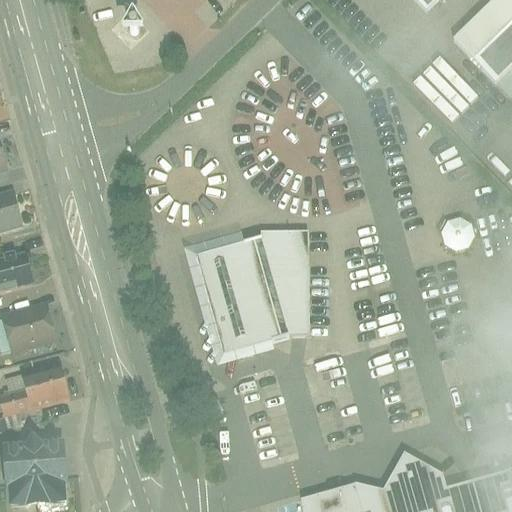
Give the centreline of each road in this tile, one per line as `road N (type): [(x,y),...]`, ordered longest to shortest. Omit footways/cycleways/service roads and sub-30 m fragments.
road 1 (tertiary): [(60,133),(164,511)]
road 2 (residential): [(268,0),(163,99),(60,133)]
road 3 (tertiary): [(25,0),(60,133)]
